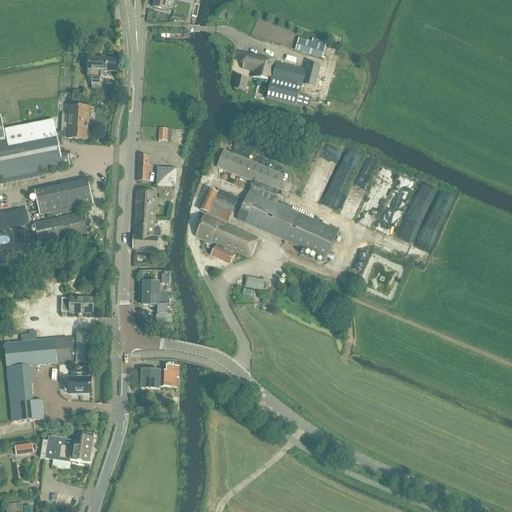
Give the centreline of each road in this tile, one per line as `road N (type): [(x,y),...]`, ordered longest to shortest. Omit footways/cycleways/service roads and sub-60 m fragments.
road 1 (tertiary): [(481,511),(336,447),(213,354),(127,342)]
road 2 (tertiary): [(127,342),(122,294),(135,27)]
road 3 (unclassified): [(91,511),(118,431),(127,342)]
